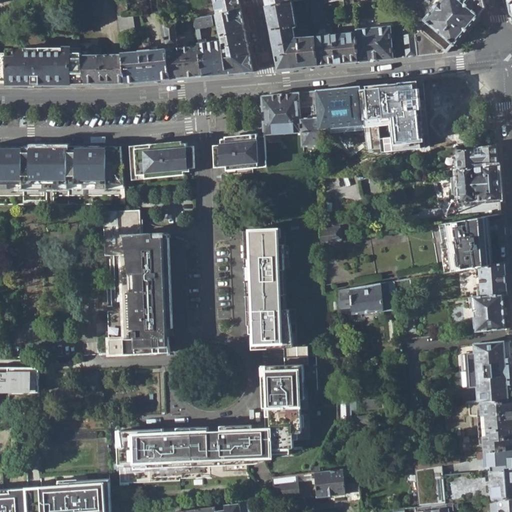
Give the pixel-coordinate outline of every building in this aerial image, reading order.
[(71,0),(76,33),(91,32),(87,0),(71,0)] [(114,0),(116,15),(125,14),(123,0),(114,0)] [(150,0),(152,11),(161,11),(159,0),(150,0)] [(213,0),(213,1),(216,14),(241,9),(238,0),(213,0)] [(300,0),(302,8),(304,17),(307,16),(312,15),(310,0),(300,0)] [(323,2),(333,0),(310,0),(312,15),(314,26),(314,29),(326,27),(323,2)] [(439,0),(423,19),(452,45),(452,44),(453,46),(455,44),(480,15),(478,14),(484,7),(482,0),(439,0)] [(196,19),(216,14),(213,1),(193,6),(196,19)] [(298,26),(293,1),(266,6),(279,69),(319,65),(315,36),(301,37),(297,36),(295,27),(298,26)] [(221,40),(226,74),(254,72),(254,70),(246,36),(241,9),(216,14),(221,38),(221,40)] [(116,15),(119,35),(130,33),(129,26),(126,26),(126,22),(129,22),(128,14),(125,14),(116,15)] [(355,18),(355,29),(365,28),(364,18),(355,18)] [(166,48),(170,80),(202,76),(199,45),(177,47),(174,23),(163,26),(166,48)] [(414,23),(411,26),(413,27),(416,56),(442,53),(443,52),(446,52),(446,51),(414,23)] [(390,26),(365,28),(355,29),(355,31),(358,61),(393,58),(390,26)] [(402,28),(405,57),(416,56),(413,27),(402,28)] [(315,36),(319,65),(358,61),(355,31),(315,36)] [(199,45),(202,76),(226,74),(221,40),(198,43),(199,45)] [(121,54),(124,84),(170,80),(166,48),(155,49),(155,47),(149,47),(149,50),(139,51),(121,53),(121,54)] [(0,53),(0,84),(19,84),(22,84),(30,84),(83,85),(82,74),(79,55),(78,48),(30,48),(19,48),(15,53),(0,53)] [(112,55),(98,55),(90,55),(79,55),(82,74),(83,85),(113,85),(124,84),(121,54),(112,55)] [(418,80),(359,86),(365,147),(382,146),(382,152),(425,148),(421,105),(420,103),(418,80)] [(365,147),(359,86),(317,90),(320,128),(338,126),(339,134),(354,147),(354,149),(356,149),(365,147)] [(272,133),(301,132),(302,146),(308,146),(306,118),(314,117),(312,90),(263,95),(265,133),(265,134),(272,133)] [(317,90),(312,90),(314,117),(306,118),(308,146),(317,145),(318,148),(321,148),(320,128),(317,90)] [(236,168),(267,166),(266,145),(266,139),(265,137),(265,134),(265,133),(254,134),(234,135),(235,138),(221,139),(221,145),(216,145),(218,167),(236,166),(236,168)] [(186,147),(186,143),(131,147),(132,162),(133,175),(133,179),(148,178),(148,175),(159,174),(159,177),(175,175),(175,171),(183,171),(186,171),(187,171),(187,169),(195,168),(194,146),(186,147)] [(457,161),(458,169),(497,165),(496,144),(457,148),(457,161)] [(122,149),(0,149),(0,188),(9,189),(9,184),(44,184),(44,189),(56,189),(56,184),(99,184),(99,189),(108,189),(108,184),(124,184),(122,149)] [(500,199),(497,165),(458,169),(458,177),(452,178),(453,194),(459,194),(460,202),(488,200),(500,199)] [(125,273),(126,292),(130,292),(130,310),(134,310),(135,330),(129,330),(129,335),(135,335),(135,337),(124,337),(114,338),(114,335),(108,335),(108,354),(169,351),(169,338),(167,338),(167,335),(170,335),(174,335),(169,234),(141,234),(140,209),(103,210),(105,255),(121,254),(121,273),(125,273)] [(488,238),(488,237),(486,237),(484,235),(484,226),(487,226),(487,215),(470,218),(465,219),(448,222),(450,240),(447,240),(449,253),(447,253),(449,272),(470,268),(479,267),(490,265),(489,250),(490,250),(489,242),(490,242),(490,238),(488,238)] [(339,226),(321,229),(321,243),(339,241),(341,240),(339,226)] [(283,356),(308,355),(308,345),(294,345),(289,322),(285,322),(285,308),(280,308),(278,269),(283,268),(282,243),(278,243),(277,228),(271,229),(248,230),(244,230),(245,245),(248,245),(251,310),(248,310),(248,325),(249,324),(253,324),(253,347),(255,347),(255,343),(267,343),(268,347),(283,346),(283,356)] [(479,267),(481,295),(503,293),(507,293),(505,263),(500,263),(490,265),(479,267)] [(121,273),(124,337),(135,337),(135,335),(129,335),(129,330),(135,330),(134,310),(130,310),(130,292),(126,292),(125,273),(121,273)] [(402,279),(404,296),(413,295),(410,278),(402,279)] [(390,281),(348,288),(336,290),(340,305),(339,313),(397,308),(395,291),(390,291),(390,281)] [(472,296),(475,330),(506,327),(503,293),(481,295),(472,296)] [(411,337),(411,371),(421,371),(421,337),(411,337)] [(511,399),(511,363),(510,341),(475,344),(475,354),(468,354),(471,385),(478,385),(479,401),(481,400),(492,399),(511,399)] [(471,385),(468,354),(461,355),(464,386),(471,385)] [(118,429),(121,488),(129,487),(129,485),(180,483),(180,481),(247,478),(246,460),(272,459),(271,451),(294,450),(293,435),(302,435),(301,401),(300,384),(305,384),(304,363),(308,363),(308,355),(283,356),(284,364),(265,364),(266,406),(268,406),(269,428),(249,428),(249,425),(220,426),(220,430),(208,431),(207,426),(177,428),(177,432),(164,432),(164,428),(118,429)] [(41,366),(0,365),(0,391),(41,391),(41,366)] [(341,400),(343,417),(352,416),(352,415),(352,413),(351,411),(357,410),(356,401),(351,402),(350,399),(341,400)] [(511,448),(511,399),(492,399),(481,400),(485,451),(486,451),(511,448)] [(378,408),(377,400),(364,401),(365,409),(378,408)] [(475,451),(485,451),(481,400),(479,401),(442,405),(444,430),(457,428),(459,454),(475,453),(475,451)] [(51,431),(51,446),(65,446),(65,431),(51,431)] [(490,470),(492,499),(497,498),(511,496),(511,448),(486,451),(486,458),(484,458),(485,466),(491,465),(491,470),(490,470)] [(315,472),(317,497),(346,494),(346,492),(359,491),(358,475),(345,477),(344,471),(352,470),(352,467),(315,472)] [(274,497),(290,503),(295,502),(297,496),(299,496),(297,474),(272,478),(274,497)] [(0,511),(110,511),(109,479),(70,481),(70,485),(0,488),(0,511)] [(511,511),(511,496),(497,498),(497,511),(511,511)] [(251,511),(250,501),(182,510),(177,511),(176,511),(251,511)] [(458,502),(414,506),(414,511),(449,511),(449,509),(452,509),(452,510),(457,510),(456,508),(459,508),(458,502)]
